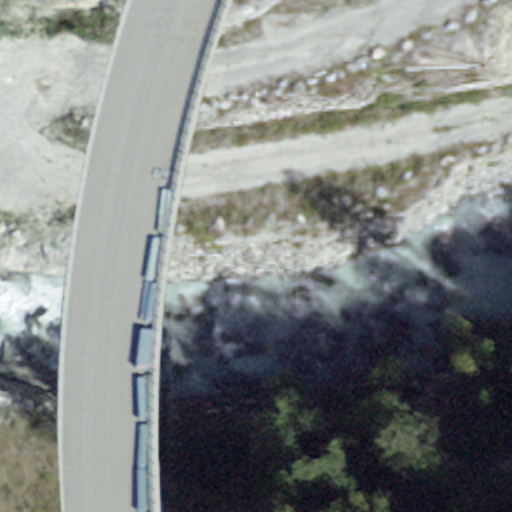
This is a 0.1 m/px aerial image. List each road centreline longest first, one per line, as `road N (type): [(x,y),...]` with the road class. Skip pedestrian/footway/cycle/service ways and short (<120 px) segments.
road 1 (track): [(511,107),(292,156),(50,179),(0,169)]
road 2 (secondary): [(176,0),(122,220),(105,387),(108,511)]
road 3 (track): [(0,82),(48,65),(287,56),(440,0)]
